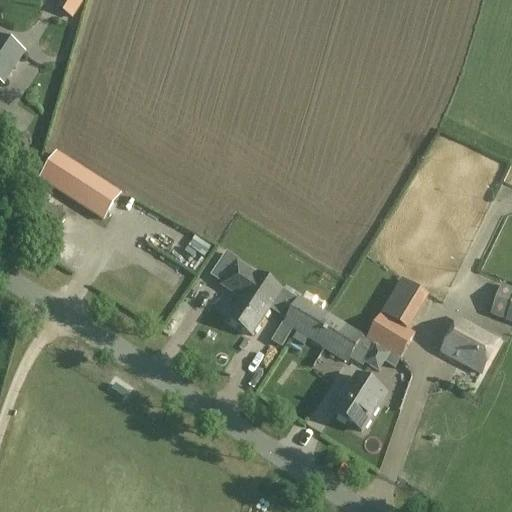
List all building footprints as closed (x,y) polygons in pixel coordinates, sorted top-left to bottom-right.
[(84,0),(62,0),(56,9),(72,19),(84,0)] [(0,83),(3,85),(23,54),(0,39),(0,83)] [(119,196),(57,155),(40,181),(103,221),(119,196)] [(256,278),(252,276),(239,266),(240,264),(229,256),(216,273),(227,281),(222,288),(240,302),(226,321),(249,338),(280,293),(257,277),(256,278)] [(366,338),(365,341),(402,362),(418,337),(409,332),(430,298),(406,283),(371,341),(366,338)] [(365,341),(366,338),(301,298),(284,325),(347,366),(350,361),(352,362),(365,341)] [(442,353),(479,374),(496,345),(459,324),(442,353)] [(396,372),(402,362),(365,341),(352,362),(363,369),(365,365),(379,374),(384,364),(396,372)] [(357,378),(333,415),(361,433),(385,395),(357,378)]
